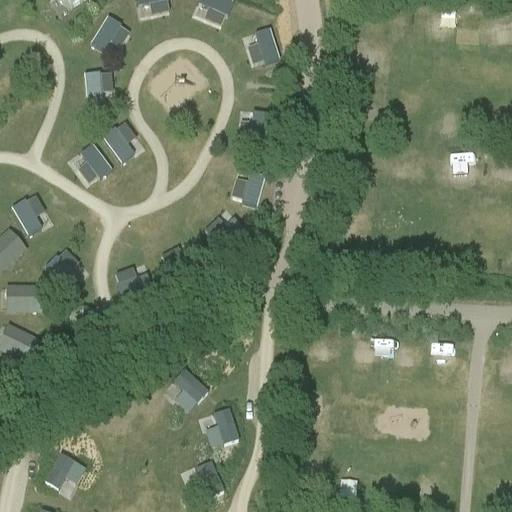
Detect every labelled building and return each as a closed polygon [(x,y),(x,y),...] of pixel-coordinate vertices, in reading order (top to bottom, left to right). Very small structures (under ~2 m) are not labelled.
[(53,0),(51,2),(61,19),(93,0),(53,0)] [(154,19),(172,15),(169,0),(136,0),(138,8),(151,5),(154,19)] [(224,31),(234,4),(224,0),(201,0),(199,6),(211,10),(206,24),(224,31)] [(511,33),(511,17),(492,17),(492,33),(511,33)] [(92,47),(105,55),(111,44),(123,51),(132,35),(108,20),(92,47)] [(271,31),(256,35),(260,48),(248,51),(253,70),(281,61),(271,31)] [(116,108),(114,75),(85,77),(87,109),(116,108)] [(241,144),(268,145),(268,114),(242,114),(241,144)] [(104,141),(124,166),(135,156),(128,147),(138,139),(126,124),(104,141)] [(94,147),(81,156),(88,167),(79,173),(90,189),(113,172),(94,147)] [(462,185),(480,185),(480,159),(462,159),(462,185)] [(258,209),(267,179),(240,171),(230,201),(258,209)] [(36,220),(46,215),(38,198),(14,210),(28,239),(42,232),(36,220)] [(205,233),(225,253),(246,233),(226,213),(205,233)] [(0,274),(1,276),(28,252),(10,231),(0,240),(0,274)] [(169,272),(196,259),(189,245),(162,258),(169,272)] [(66,293),(89,275),(70,251),(47,268),(66,293)] [(116,275),(122,302),(153,294),(147,267),(116,275)] [(43,315),(43,289),(6,289),(6,315),(43,315)] [(6,327),(0,340),(0,352),(30,366),(41,342),(6,327)] [(356,366),(386,365),(385,341),(355,343),(356,366)] [(398,364),(419,365),(420,345),(399,344),(398,364)] [(451,371),(454,350),(434,347),(431,368),(451,371)] [(215,356),(224,371),(234,365),(225,350),(215,356)] [(511,370),(511,350),(503,350),(502,370),(511,370)] [(511,490),(499,490),(499,507),(511,507),(511,490)]
